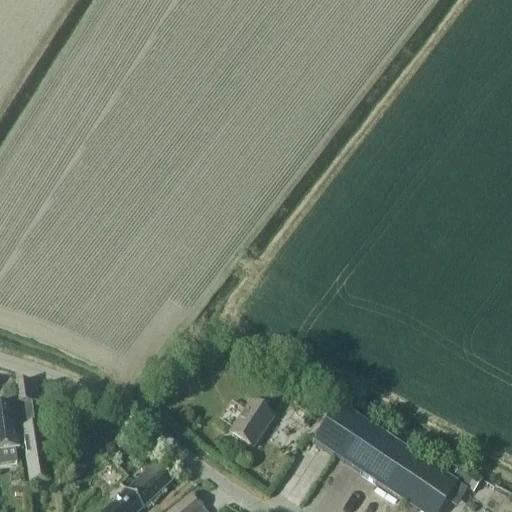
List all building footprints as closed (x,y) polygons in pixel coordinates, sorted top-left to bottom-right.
[(15,406),(19,429),(18,429),(20,448),(23,447),(25,464),(26,464),(29,484),(46,482),(40,439),(43,439),(41,426),(33,427),(30,404),(32,404),(30,383),(12,385),(15,406)] [(229,435),(252,450),(281,407),(271,400),(262,414),(249,405),(229,435)] [(12,406),(0,407),(0,452),(18,450),(12,406)] [(336,406),(311,443),(414,511),(439,511),(446,502),(456,487),(442,477),(336,406)] [(448,469),(442,477),(456,487),(457,485),(467,491),(472,495),(480,482),(460,469),(456,475),(448,469)] [(140,511),(171,483),(161,472),(133,499),(126,492),(104,511),(140,511)] [(191,496),(172,511),(198,511),(202,509),(191,496)]
